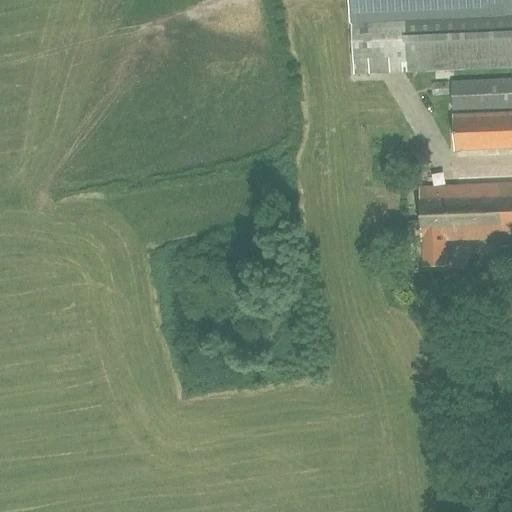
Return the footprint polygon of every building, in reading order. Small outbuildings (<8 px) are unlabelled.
[(511,0),(351,0),(352,9),(507,2),(511,2),(511,0)] [(511,2),(507,2),(352,9),(355,74),(511,67),(511,2)] [(511,110),(511,80),(457,82),(458,112),(511,110)] [(511,150),(511,130),(458,133),(459,152),(511,150)] [(446,238),(511,235),(511,182),(421,186),(424,262),(447,262),(446,238)]
